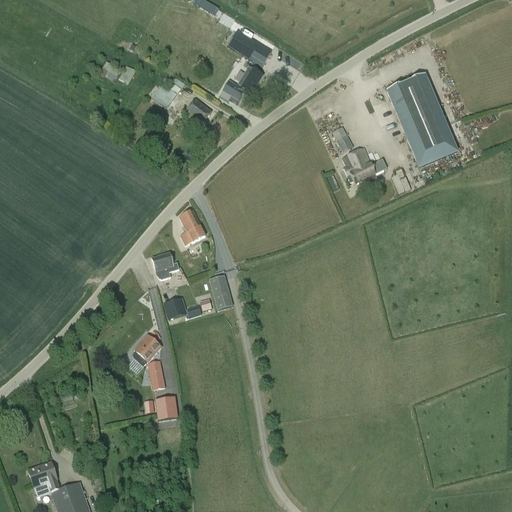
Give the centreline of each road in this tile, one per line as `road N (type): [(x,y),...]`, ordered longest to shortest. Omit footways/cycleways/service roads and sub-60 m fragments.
road 1 (unclassified): [(193,187),(237,144),(343,67),(471,0)]
road 2 (unclassified): [(0,391),(88,307),(193,187)]
road 3 (unclassified): [(296,511),(268,468),(228,271)]
